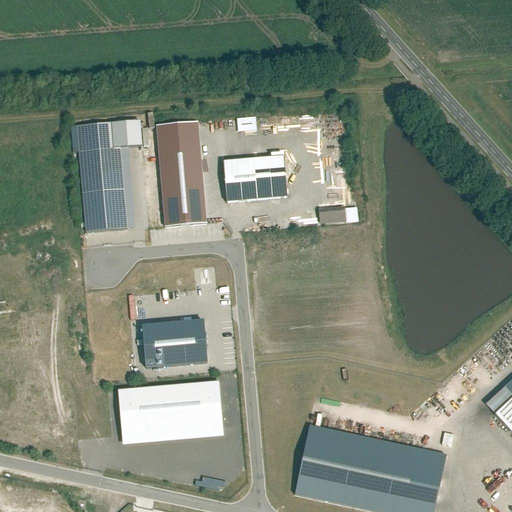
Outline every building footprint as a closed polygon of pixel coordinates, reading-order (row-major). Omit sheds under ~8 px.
[(239,132),(258,131),(257,117),(238,118),(239,132)] [(200,126),(158,129),(164,231),(207,228),(200,126)] [(116,154),(79,153),(87,235),(128,234),(116,154)] [(223,165),(226,205),(289,200),(286,160),(223,165)] [(359,207),(321,209),(321,224),(360,222),(359,207)] [(144,333),(147,374),(209,369),(206,328),(144,333)] [(116,389),(121,444),(220,436),(216,381),(116,389)] [(511,390),(489,412),(511,436),(511,390)] [(309,425),(292,496),(360,511),(435,511),(449,457),(309,425)] [(452,447),(455,435),(446,433),(443,444),(452,447)] [(503,491),(511,484),(511,477),(509,473),(496,482),(503,491)]
